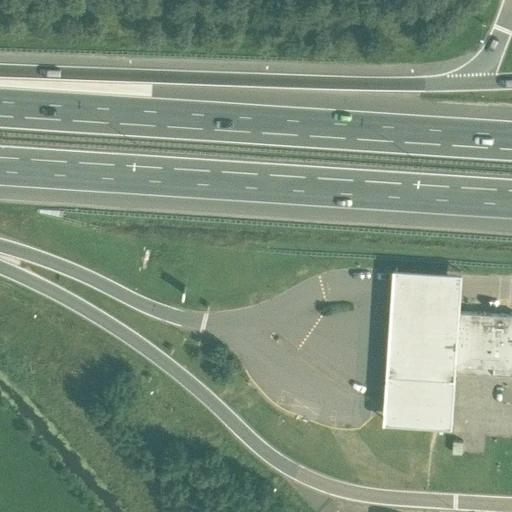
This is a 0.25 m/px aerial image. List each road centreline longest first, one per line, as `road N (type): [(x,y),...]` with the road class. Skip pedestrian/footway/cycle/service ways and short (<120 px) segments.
road 1 (motorway): [(511,141),(0,107)]
road 2 (motorway): [(0,165),(511,198)]
road 3 (motorway): [(361,89),(0,88)]
